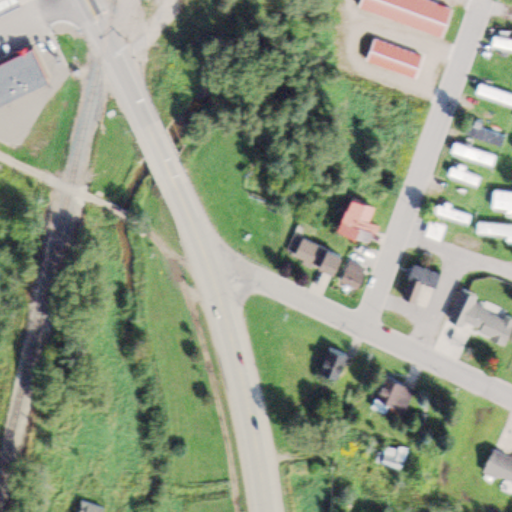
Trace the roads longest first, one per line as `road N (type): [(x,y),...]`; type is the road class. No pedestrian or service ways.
road 1 (trunk): [(169,175),(230,335),(266,511)]
road 2 (residential): [(365,332),(472,21),(490,13)]
road 3 (residential): [(511,401),(256,282),(210,271)]
road 4 (track): [(188,296),(238,511)]
road 5 (trunk): [(156,144),(87,0)]
